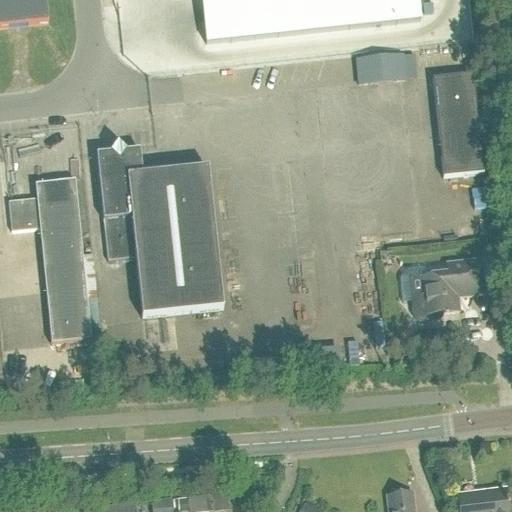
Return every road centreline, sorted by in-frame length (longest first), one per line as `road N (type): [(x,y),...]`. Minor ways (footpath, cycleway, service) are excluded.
road 1 (tertiary): [(0,463),(371,437),(511,418)]
road 2 (unclassified): [(0,109),(97,98),(86,0)]
